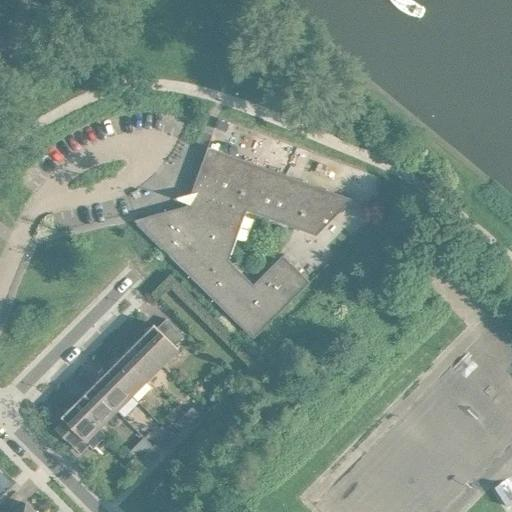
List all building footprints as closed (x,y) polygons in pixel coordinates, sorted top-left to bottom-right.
[(130,209),(248,328),(305,271),(278,244),(248,273),(224,249),(242,199),(311,225),(348,188),(203,135),(182,194),(130,209)] [(149,313),(133,329),(158,354),(174,338),(170,334),(179,326),(161,308),(152,317),(149,313)] [(133,329),(118,344),(143,369),(158,354),(133,329)] [(118,344),(102,359),(127,384),(143,369),(118,344)] [(102,359),(87,374),(112,399),(127,384),(102,359)] [(87,374),(72,390),(97,415),(112,399),(87,374)] [(97,415),(72,390),(56,405),(60,409),(51,418),(76,443),(85,434),(88,437),(104,422),(96,415),(97,415)] [(187,396),(178,405),(185,411),(194,403),(187,396)] [(185,411),(178,405),(169,414),(176,420),(185,411)] [(157,426),(148,435),(154,442),(163,433),(157,426)] [(154,442),(148,435),(139,444),(146,451),(154,442)] [(139,444),(133,450),(140,457),(146,451),(139,444)] [(0,511),(38,511),(40,511),(21,492),(5,508),(0,502),(0,511)]
